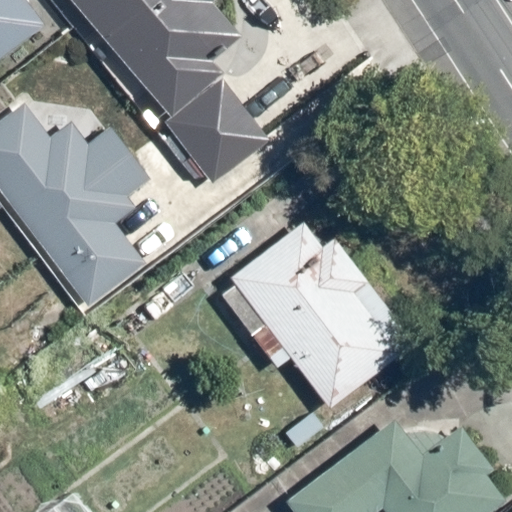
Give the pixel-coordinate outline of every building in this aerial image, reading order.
[(0,0),(0,58),(45,24),(26,0),(0,0)] [(78,0),(172,117),(221,78),(226,74),(215,61),(243,38),(215,3),(218,0),(78,0)] [(165,122),(214,183),(269,139),(221,78),(172,117),(165,122)] [(24,104),(0,122),(0,191),(88,307),(146,264),(117,225),(138,209),(130,199),(153,181),(110,124),(87,142),(71,120),(49,136),(24,104)] [(304,223),(232,278),(330,408),(403,353),(356,291),(368,282),(334,237),(321,246),(304,223)] [(311,412),(286,432),(298,448),(323,428),(311,412)] [(444,435),(405,432),(396,420),(288,501),(296,511),(376,511),(384,506),(388,511),(490,511),(507,500),(486,472),(493,467),(459,423),(444,435)]
